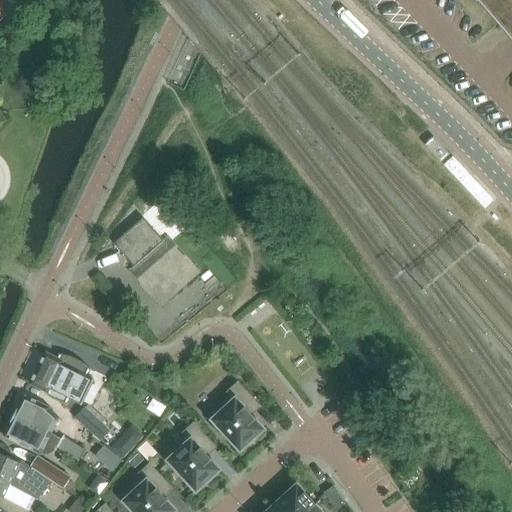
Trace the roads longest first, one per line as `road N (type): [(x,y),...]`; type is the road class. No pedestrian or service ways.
road 1 (residential): [(316,0),(511,193)]
road 2 (residential): [(224,511),(293,448),(316,441),(333,451),(376,511)]
road 3 (residential): [(0,389),(47,288),(0,262)]
